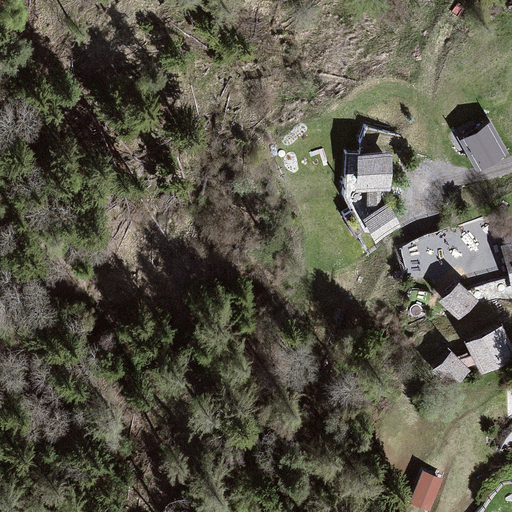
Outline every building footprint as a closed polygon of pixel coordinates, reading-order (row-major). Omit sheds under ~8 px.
[(452,139),(469,172),(501,152),(483,122),(452,139)] [(384,149),(348,150),(348,193),(384,193),(384,149)] [(382,201),(353,216),(366,241),(395,225),(382,201)] [(511,236),(492,242),(507,295),(511,293),(511,236)] [(455,270),(435,290),(458,312),(478,292),(455,270)] [(511,356),(495,324),(460,341),(477,375),(511,357),(511,356)] [(444,351),(425,369),(446,390),(465,372),(444,351)] [(409,498),(432,504),(442,469),(419,462),(409,498)]
